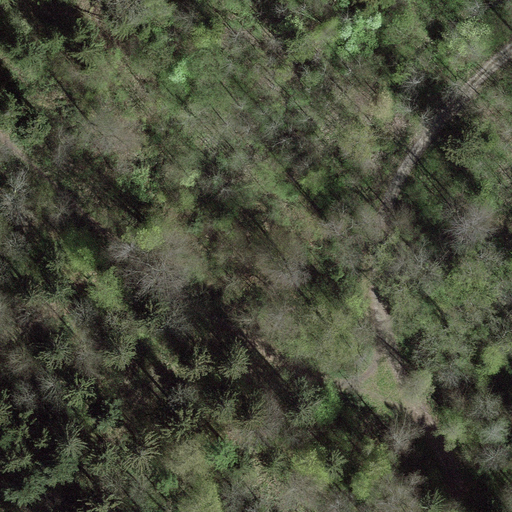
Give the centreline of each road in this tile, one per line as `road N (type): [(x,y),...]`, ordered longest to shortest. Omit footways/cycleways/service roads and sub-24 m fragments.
road 1 (track): [(464,511),(454,465),(386,335),(378,237),(390,195),(433,129),(511,51)]
road 2 (track): [(0,135),(135,260),(241,330),(324,376),(416,398)]
